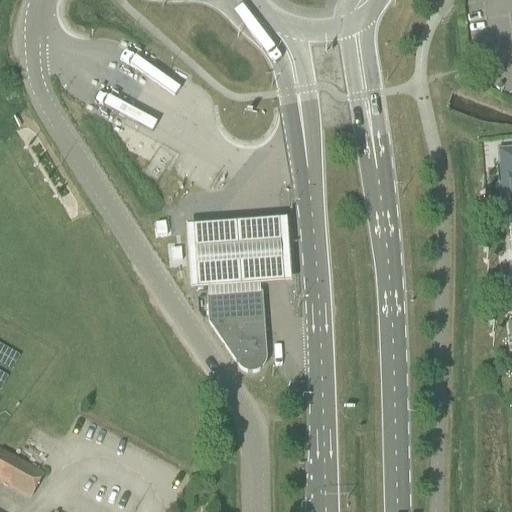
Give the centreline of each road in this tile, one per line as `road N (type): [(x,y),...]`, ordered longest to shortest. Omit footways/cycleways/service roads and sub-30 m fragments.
road 1 (unclassified): [(256,511),(245,411),(42,97),(32,46),(44,0)]
road 2 (primary): [(297,92),(315,257),(323,511)]
road 3 (primary): [(398,511),(390,281),(370,126)]
